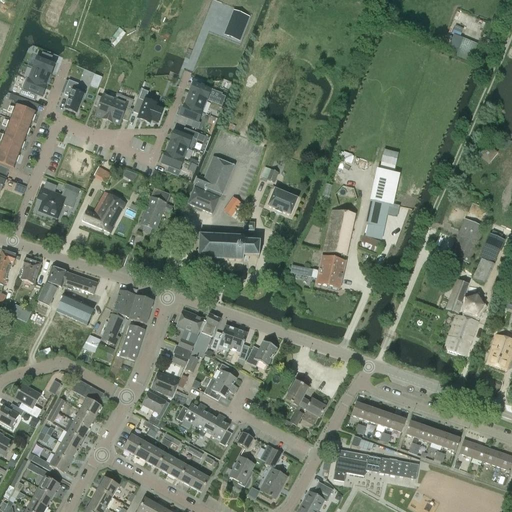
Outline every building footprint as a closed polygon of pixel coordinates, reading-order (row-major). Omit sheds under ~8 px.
[(224,35),(239,41),(249,18),(234,12),(224,35)] [(471,63),(478,45),(463,39),(456,57),(471,63)] [(37,58),(33,69),(50,75),(55,65),(51,64),(53,58),(43,54),(41,60),(37,58)] [(46,87),(50,75),(33,69),(28,80),(46,87)] [(98,89),(102,78),(94,75),(90,86),(98,89)] [(449,100),(458,104),(467,80),(458,76),(449,100)] [(42,98),(46,87),(28,80),(26,79),(19,96),(35,102),(37,96),(42,98)] [(66,82),(61,94),(64,95),(63,95),(69,97),(64,110),(76,115),(85,91),(77,88),(78,85),(69,82),(68,83),(66,82)] [(193,84),(189,94),(206,101),(218,106),(220,100),(209,96),(211,91),(193,84)] [(151,121),(157,124),(163,110),(156,107),(157,106),(145,101),(148,93),(141,90),(132,113),(139,115),(137,120),(150,125),(151,121)] [(202,113),(206,101),(189,94),(184,106),(202,113)] [(114,101),(107,122),(112,124),(112,123),(119,126),(121,120),(128,123),(132,111),(130,110),(133,101),(117,95),(114,101)] [(107,122),(114,101),(103,96),(102,99),(97,97),(93,107),(98,108),(95,117),(102,120),(107,122)] [(13,107),(12,112),(34,120),(34,119),(36,114),(15,106),(14,107),(13,107)] [(198,123),(202,113),(184,106),(180,117),(189,120),(186,126),(198,130),(200,124),(198,123)] [(34,120),(12,112),(10,116),(10,117),(9,119),(31,127),(33,121),(34,121),(34,120)] [(31,127),(9,119),(9,121),(8,120),(6,125),(29,134),(29,133),(29,132),(31,127)] [(29,134),(6,125),(4,130),(5,130),(4,132),(26,140),(28,134),(28,135),(29,134)] [(174,132),(170,142),(188,149),(192,139),(196,141),(199,135),(185,129),(182,135),(174,132)] [(26,140),(4,132),(3,134),(1,139),(23,147),(24,146),(23,146),(26,140)] [(23,147),(1,139),(0,141),(0,146),(20,154),(22,148),(23,148),(23,147)] [(510,143),(504,139),(498,147),(504,151),(510,143)] [(183,161),(188,149),(170,142),(165,154),(183,161)] [(478,156),(488,164),(497,153),(487,145),(478,156)] [(20,154),(0,146),(0,154),(18,161),(19,160),(18,160),(20,154)] [(398,155),(383,151),(379,170),(394,173),(398,155)] [(341,160),(354,164),(356,155),(344,152),(341,160)] [(18,161),(0,154),(0,164),(14,170),(17,162),(18,162),(18,161)] [(165,154),(161,165),(168,167),(166,173),(178,178),(180,171),(179,171),(183,161),(165,154)] [(194,189),(188,205),(212,215),(219,199),(217,198),(219,194),(222,195),(234,166),(222,161),(223,161),(213,157),(204,179),(197,176),(195,183),(197,184),(195,189),(194,189)] [(5,180),(9,171),(0,167),(0,193),(5,180)] [(278,174),(265,168),(261,178),(274,183),(278,174)] [(128,169),(124,176),(136,182),(140,175),(128,169)] [(392,207),(399,175),(379,171),(368,226),(383,229),(389,206),(392,207)] [(112,175),(105,172),(101,180),(107,183),(112,175)] [(154,172),(152,178),(158,181),(161,175),(154,172)] [(13,190),(24,195),(27,188),(16,183),(13,190)] [(41,189),(38,197),(44,199),(43,202),(39,212),(51,217),(57,219),(58,217),(63,206),(72,209),(80,191),(66,185),(65,185),(61,197),(54,195),(43,190),(41,189)] [(154,190),(140,226),(144,227),(142,231),(150,234),(152,230),(155,232),(163,212),(170,214),(173,208),(166,205),(169,196),(154,190)] [(275,210),(274,212),(281,215),(282,213),(290,217),(297,200),(274,190),(267,207),(275,210)] [(86,212),(82,222),(110,234),(125,205),(105,194),(93,216),(86,212)] [(231,217),(241,203),(233,198),(224,212),(231,217)] [(346,257),(355,215),(332,211),(323,253),(335,255),(334,260),(322,257),(319,271),(325,272),(325,269),(334,271),(335,267),(344,269),(345,262),(342,262),(343,256),(346,257)] [(468,264),(484,228),(465,220),(449,256),(468,264)] [(196,251),(196,252),(198,252),(198,260),(199,260),(199,259),(205,259),(205,261),(207,261),(207,259),(212,259),(212,261),(214,261),(214,259),(219,260),(219,261),(221,261),(221,260),(226,260),(226,262),(228,262),(228,260),(233,261),(233,262),(235,262),(235,261),(241,261),(241,263),(243,263),(243,261),(248,261),(248,257),(257,258),(257,260),(258,260),(259,240),(258,240),(258,242),(251,242),(251,240),(250,240),(251,232),(253,232),(254,224),(243,223),(243,231),(243,235),(242,235),(242,237),(236,237),(236,235),(234,235),(234,237),(229,236),(229,235),(227,234),(227,236),(222,236),(222,234),(220,234),(220,236),(215,235),(215,234),(213,234),(213,235),(208,235),(208,233),(206,233),(206,235),(200,235),(200,233),(198,233),(198,241),(197,241),(197,243),(198,243),(198,251),(196,251)] [(489,236),(479,258),(494,265),(504,242),(489,236)] [(382,244),(363,237),(358,249),(378,257),(382,244)] [(1,251),(0,254),(0,261),(12,266),(13,266),(17,267),(20,258),(16,257),(1,251)] [(33,285),(37,274),(40,265),(25,260),(18,280),(33,285)] [(485,286),(495,267),(481,260),(472,279),(485,286)] [(12,266),(0,261),(0,273),(7,276),(10,267),(11,268),(12,266)] [(292,267),(290,274),(307,277),(308,270),(292,267)] [(339,290),(344,269),(335,267),(334,271),(325,269),(325,272),(319,271),(316,285),(332,288),(333,290),(336,290),(337,289),(339,290)] [(62,288),(62,287),(67,274),(58,271),(57,269),(55,268),(53,269),(51,269),(46,283),(33,312),(46,318),(51,307),(49,306),(57,290),(59,287),(62,288)] [(67,274),(62,287),(72,291),(73,288),(93,295),(96,284),(67,274)] [(457,282),(446,310),(457,315),(468,286),(457,282)] [(129,319),(135,297),(135,296),(135,297),(119,292),(113,314),(101,341),(116,347),(120,339),(116,337),(125,317),(129,319)] [(86,326),(93,310),(64,296),(56,313),(86,326)] [(136,297),(129,321),(146,326),(153,302),(136,297)] [(26,324),(31,314),(15,307),(11,317),(26,324)] [(197,335),(203,320),(182,312),(176,327),(185,330),(197,335)] [(189,361),(185,371),(193,374),(198,361),(197,360),(198,358),(202,360),(212,336),(214,332),(215,333),(220,320),(209,315),(208,318),(207,318),(193,353),(189,361)] [(465,358),(478,323),(456,316),(445,350),(465,358)] [(10,343),(10,344),(24,350),(24,351),(25,351),(34,332),(18,325),(10,343)] [(65,325),(56,347),(69,352),(79,331),(65,325)] [(229,350),(236,330),(225,326),(221,338),(215,336),(210,350),(217,352),(219,346),(229,350)] [(135,362),(144,332),(129,327),(119,357),(135,362)] [(185,330),(181,340),(194,345),(198,336),(197,335),(185,330)] [(243,367),(244,362),(249,348),(243,346),(248,334),(236,330),(229,350),(240,354),(238,359),(238,362),(240,366),(243,367)] [(89,336),(82,349),(95,354),(100,341),(89,336)] [(511,341),(496,336),(487,365),(506,371),(511,352),(511,341)] [(178,347),(191,353),(194,345),(181,340),(178,347)] [(3,341),(0,346),(0,356),(11,362),(12,359),(19,362),(24,351),(24,350),(10,344),(3,341)] [(252,350),(245,363),(256,368),(258,363),(268,368),(277,350),(263,342),(257,353),(252,350)] [(109,364),(114,352),(99,345),(94,357),(109,364)] [(193,353),(191,353),(178,347),(176,346),(173,354),(175,355),(188,361),(189,361),(193,353)] [(185,368),(188,361),(175,355),(172,363),(185,368)] [(216,382),(224,386),(235,392),(237,388),(233,386),(236,380),(231,377),(234,372),(222,365),(219,371),(221,372),(216,382)] [(172,397),(178,382),(157,374),(151,389),(172,397)] [(183,388),(187,378),(182,376),(178,386),(183,388)] [(212,379),(204,394),(218,402),(221,397),(225,399),(229,393),(233,395),(235,392),(224,386),(216,382),(212,379)] [(76,394),(83,383),(77,380),(71,391),(76,394)] [(296,382),(285,401),(298,409),(297,412),(294,416),(300,420),(302,415),(299,413),(302,408),(305,410),(309,403),(302,399),(308,389),(296,382)] [(82,397),(88,386),(83,383),(76,394),(82,397)] [(55,396),(60,386),(55,384),(50,393),(55,396)] [(19,409),(24,412),(37,419),(41,411),(34,407),(40,396),(22,385),(14,399),(22,404),(19,409)] [(87,400),(93,389),(88,386),(82,397),(86,400),(87,400)] [(92,403),(98,392),(93,389),(87,400),(92,403)] [(97,406),(104,395),(98,392),(92,403),(97,406)] [(156,420),(160,422),(169,404),(149,393),(142,406),(159,415),(156,420)] [(59,400),(53,411),(59,414),(65,403),(59,400)] [(92,403),(87,400),(86,400),(80,411),(94,419),(101,408),(97,406),(92,403)] [(306,412),(303,417),(312,422),(315,417),(319,420),(326,408),(311,400),(309,403),(305,410),(305,411),(306,412)] [(264,412),(267,408),(258,402),(255,407),(264,412)] [(364,421),(368,408),(355,404),(351,417),(364,421)] [(24,412),(19,409),(12,405),(9,410),(4,407),(0,413),(0,422),(11,429),(18,416),(21,417),(24,412)] [(192,426),(203,407),(200,405),(197,409),(191,406),(188,410),(183,407),(176,420),(182,423),(183,421),(192,426)] [(199,436),(210,416),(204,413),(206,409),(203,407),(192,426),(198,429),(195,434),(199,436)] [(376,425),(380,412),(368,408),(364,421),(376,425)] [(59,414),(53,411),(47,422),(53,425),(59,414)] [(88,430),(94,419),(80,411),(74,422),(88,430)] [(388,430),(393,417),(380,412),(376,425),(388,430)] [(211,436),(222,417),(218,416),(216,420),(210,416),(199,436),(203,439),(206,433),(211,436)] [(294,416),(290,424),(296,427),(300,420),(294,416)] [(222,417),(211,436),(220,441),(219,444),(225,447),(232,435),(227,432),(229,427),(223,424),(225,419),(222,417)] [(401,434),(405,421),(393,417),(388,430),(401,434)] [(29,424),(35,428),(39,421),(33,418),(29,424)] [(82,441),(88,430),(74,422),(68,433),(82,441)] [(152,426),(145,422),(143,426),(150,430),(152,426)] [(418,440),(422,427),(410,423),(405,436),(418,440)] [(159,430),(152,426),(150,430),(157,434),(159,430)] [(431,444),(435,432),(422,427),(418,440),(431,444)] [(50,428),(46,435),(50,438),(54,431),(50,428)] [(443,448),(447,436),(435,432),(431,444),(443,448)] [(76,452),(82,441),(68,433),(62,444),(76,452)] [(19,440),(25,444),(28,438),(22,434),(19,440)] [(248,449),(253,440),(242,434),(237,444),(248,449)] [(50,438),(46,435),(42,443),(46,445),(50,438)] [(171,443),(174,439),(166,435),(164,440),(171,443)] [(0,454),(4,457),(12,443),(0,436),(0,454)] [(143,442),(131,436),(123,451),(134,457),(143,442)] [(455,453),(460,440),(447,436),(443,448),(455,453)] [(358,447),(361,440),(354,438),(351,446),(358,449),(358,447)] [(181,443),(174,439),(171,443),(178,447),(181,443)] [(361,440),(358,447),(366,450),(367,449),(371,450),(373,445),(361,440)] [(134,457),(145,463),(154,449),(143,442),(134,457)] [(472,459),(477,446),(464,442),(459,455),(472,459)] [(70,463),(76,452),(62,444),(55,455),(70,463)] [(484,463),(488,450),(477,446),(472,459),(484,463)] [(193,456),(196,451),(188,447),(186,452),(193,456)] [(165,455),(154,449),(145,463),(157,469),(165,455)] [(496,467),(501,454),(488,450),(484,463),(496,467)] [(203,456),(196,451),(193,456),(200,460),(203,456)] [(273,469),(281,455),(273,451),(266,465),(273,469)] [(338,451),(332,481),(344,483),(346,474),(364,478),(365,472),(416,481),(419,466),(338,451)] [(508,471),(511,459),(511,458),(501,454),(496,467),(508,471)] [(63,475),(70,463),(55,455),(50,466),(49,467),(52,468),(63,475)] [(157,469),(168,475),(176,461),(165,455),(157,469)] [(34,456),(31,462),(42,468),(46,463),(34,456)] [(214,462),(207,458),(204,462),(211,466),(214,462)] [(254,466),(239,458),(229,477),(238,483),(238,485),(244,488),(250,479),(248,478),(254,466)] [(16,463),(11,460),(7,467),(12,470),(16,463)] [(176,461),(168,475),(179,482),(187,467),(176,461)] [(328,472),(330,462),(324,461),(322,471),(328,472)] [(38,476),(41,470),(30,464),(27,470),(38,476)] [(179,482),(190,488),(198,473),(187,467),(179,482)] [(275,500),(287,478),(272,470),(260,492),(275,500)] [(209,480),(198,473),(190,488),(201,494),(209,480)] [(16,477),(10,487),(13,489),(18,479),(16,477)] [(53,497),(59,486),(45,478),(38,489),(53,497)] [(112,498),(119,487),(104,479),(98,490),(112,498)] [(371,479),(368,490),(380,493),(383,482),(371,479)] [(15,491),(19,493),(23,486),(19,484),(15,491)] [(302,506),(314,511),(318,511),(324,502),(326,503),(333,491),(322,485),(319,491),(316,489),(317,490),(314,495),(309,493),(302,506)] [(9,487),(3,498),(7,500),(14,489),(13,489),(10,487),(9,487)] [(389,487),(384,499),(404,509),(410,496),(389,487)] [(47,508),(53,497),(38,489),(32,500),(47,508)] [(106,509),(112,498),(98,490),(92,501),(106,509)] [(19,493),(15,491),(11,498),(16,500),(19,493)] [(135,496),(131,494),(127,502),(131,504),(135,496)] [(152,511),(156,506),(145,499),(137,511),(152,511)] [(27,511),(44,511),(47,508),(32,500),(26,511),(27,511)] [(104,511),(106,509),(92,501),(85,511),(104,511)]
